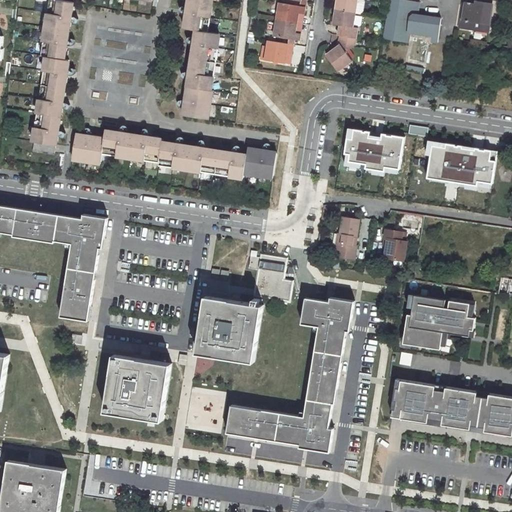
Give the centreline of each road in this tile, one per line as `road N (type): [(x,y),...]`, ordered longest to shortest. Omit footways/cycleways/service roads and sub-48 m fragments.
road 1 (residential): [(0,185),(282,225),(299,209),(323,104),(511,128)]
road 2 (residential): [(158,26),(91,15),(76,107),(145,118)]
road 3 (residential): [(267,142),(145,118)]
